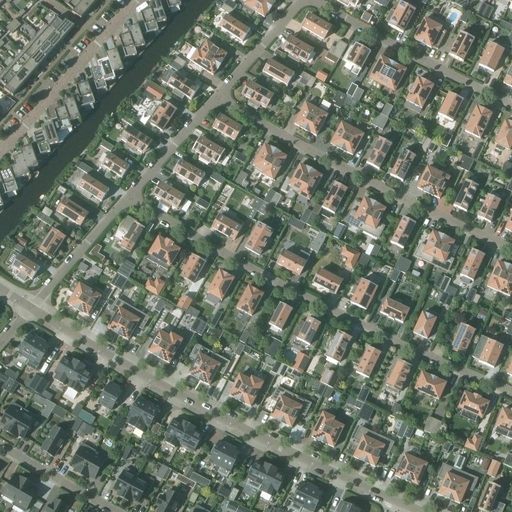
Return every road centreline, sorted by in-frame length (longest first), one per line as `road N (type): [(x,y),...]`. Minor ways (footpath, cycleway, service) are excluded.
road 1 (residential): [(126,197),(327,310),(511,392)]
road 2 (residential): [(31,309),(221,420),(406,508)]
road 3 (residential): [(511,247),(365,179),(217,96)]
road 4 (residential): [(323,0),(511,99)]
road 5 (residential): [(0,155),(100,42)]
road 6 (residential): [(31,309),(126,197)]
road 7 (residential): [(126,197),(217,96)]
road 8 (residential): [(117,511),(0,444)]
road 9 (residential): [(217,96),(305,0)]
